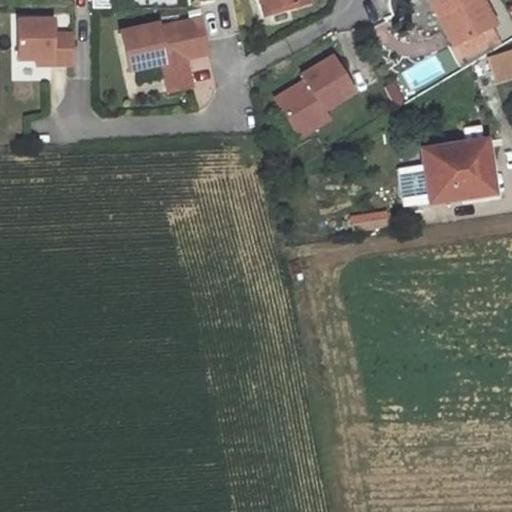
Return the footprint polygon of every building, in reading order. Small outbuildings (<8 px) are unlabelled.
[(256,0),(259,15),(269,13),(266,0),(256,0)] [(303,7),(301,0),(266,0),(269,13),(303,7)] [(428,0),(454,44),(490,23),(494,21),(481,0),(428,0)] [(154,23),(116,31),(124,69),(158,62),(164,91),(187,86),(182,63),(176,65),(175,58),(205,52),(202,37),(198,17),(154,26),(154,23)] [(74,65),(74,34),(53,34),(53,20),(18,21),(18,61),(37,60),(52,60),(52,66),(74,65)] [(460,63),(479,52),(500,39),(490,23),(454,44),(450,46),(460,63)] [(511,50),(487,59),(495,84),(511,78),(511,50)] [(352,92),(331,57),(298,76),(303,84),(275,101),(295,137),(325,120),(319,111),(352,92)] [(482,142),(421,151),(428,205),(490,196),(482,142)] [(395,168),(399,207),(422,205),(418,166),(395,168)]
